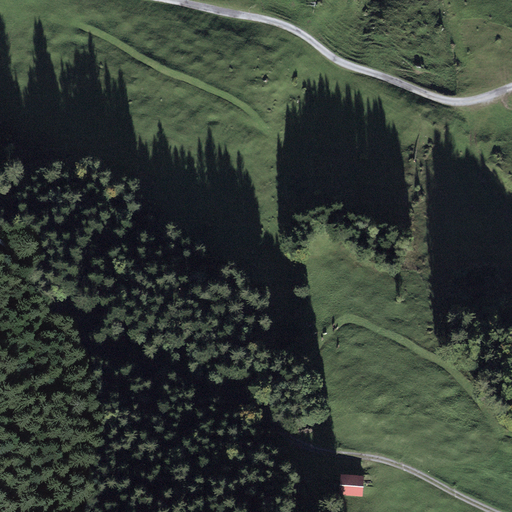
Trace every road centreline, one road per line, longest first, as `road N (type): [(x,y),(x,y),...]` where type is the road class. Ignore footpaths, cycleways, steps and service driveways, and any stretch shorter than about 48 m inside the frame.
road 1 (track): [(494,511),(409,463),(74,335),(0,255)]
road 2 (track): [(159,0),(291,27),(350,66),(446,100),(511,88)]
road 3 (track): [(36,0),(240,104),(264,128)]
